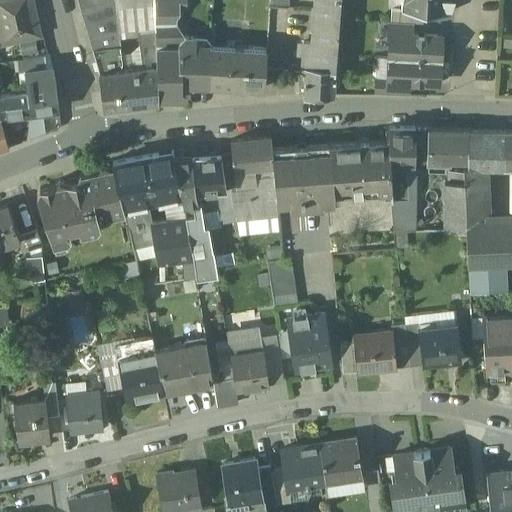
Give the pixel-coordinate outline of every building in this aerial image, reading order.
[(0,0),(0,25),(4,41),(38,32),(30,0),(0,0)] [(114,0),(108,0),(80,7),(88,36),(119,30),(115,2),(114,0)] [(114,0),(115,2),(119,30),(120,38),(138,36),(138,32),(156,29),(155,0),(114,0)] [(178,0),(155,0),(156,29),(157,44),(175,45),(185,37),(176,25),(175,17),(179,11),(178,0)] [(321,0),(317,48),(337,50),(340,19),(341,0),(321,0)] [(401,0),(401,10),(451,13),(451,0),(401,0)] [(401,10),(392,10),(391,22),(412,23),(423,23),(423,11),(401,10)] [(412,23),(391,22),(388,22),(388,35),(390,35),(391,34),(412,35),(412,23)] [(156,29),(138,32),(138,36),(142,68),(143,68),(157,66),(157,44),(156,29)] [(119,30),(88,36),(93,49),(122,45),(120,38),(119,30)] [(412,35),(391,34),(390,35),(389,58),(440,60),(441,36),(412,35)] [(138,36),(120,38),(122,45),(124,64),(133,63),(134,69),(142,68),(138,36)] [(175,45),(157,44),(157,66),(158,97),(175,96),(175,97),(186,98),(187,86),(190,86),(193,83),(209,84),(211,45),(195,44),(196,36),(187,36),(185,37),(175,45)] [(122,45),(93,49),(99,73),(116,71),(115,65),(124,64),(122,45)] [(235,47),(211,45),(209,84),(225,85),(227,52),(234,53),(235,47)] [(283,46),(267,45),(267,49),(266,71),(281,72),(283,46)] [(281,72),(309,74),(311,48),(283,46),(281,72)] [(267,49),(235,47),(234,53),(227,52),(225,85),(265,88),(266,71),(267,49)] [(317,48),(311,48),(309,74),(308,85),(308,99),(334,97),(337,50),(317,48)] [(44,55),(22,58),(26,81),(41,79),(48,77),(44,55)] [(440,60),(389,58),(388,80),(388,82),(409,83),(439,84),(440,60)] [(116,71),(99,73),(104,107),(109,109),(148,103),(143,68),(142,68),(134,69),(133,63),(124,64),(115,65),(116,71)] [(157,66),(143,68),(148,103),(158,103),(158,97),(157,66)] [(26,81),(20,82),(21,89),(28,88),(27,87),(42,84),(41,79),(26,81)] [(409,83),(388,82),(388,80),(376,79),(375,93),(409,95),(409,83)] [(42,84),(27,87),(28,88),(31,113),(42,111),(58,108),(55,82),(49,83),(42,84)] [(308,85),(299,86),(298,99),(308,99),(308,85)] [(21,89),(1,92),(0,92),(0,111),(1,116),(1,117),(31,113),(28,88),(21,89)] [(42,111),(31,113),(28,136),(29,139),(45,133),(42,111)] [(0,149),(9,146),(1,117),(1,116),(0,116),(0,149)] [(414,130),(389,129),(390,141),(391,175),(407,175),(406,165),(414,165),(414,161),(414,130)] [(428,131),(414,130),(414,161),(427,161),(428,131)] [(463,131),(428,131),(427,161),(468,162),(469,133),(469,130),(463,131)] [(506,133),(469,133),(468,162),(468,167),(482,168),(486,168),(487,168),(501,168),(501,167),(505,167),(506,133)] [(261,201),(234,204),(235,210),(237,220),(276,217),(275,204),(270,148),(270,137),(265,138),(268,166),(269,176),(271,191),(261,192),(261,201)] [(265,138),(230,142),(232,155),(234,175),(254,173),(253,168),(268,166),(265,138)] [(390,141),(331,143),(332,167),(334,194),(352,192),(352,195),(392,193),(391,175),(390,141)] [(330,144),(270,148),(275,204),(291,202),(291,208),(323,206),(323,202),(334,201),(334,194),(332,167),(330,144)] [(173,151),(158,154),(167,195),(182,191),(175,159),(173,151)] [(158,154),(146,156),(155,197),(167,195),(158,154)] [(221,155),(192,157),(196,191),(210,190),(225,189),(221,155)] [(232,155),(221,155),(225,189),(231,188),(235,187),(234,175),(232,155)] [(146,156),(114,163),(115,167),(123,204),(148,199),(155,197),(146,156)] [(192,157),(175,159),(182,191),(185,205),(198,203),(196,191),(192,157)] [(414,165),(406,165),(407,175),(408,192),(408,202),(414,202),(414,165)] [(67,183),(58,181),(54,185),(55,186),(40,190),(37,196),(53,244),(67,240),(70,235),(95,229),(99,223),(111,216),(125,212),(125,209),(124,209),(123,204),(115,167),(110,168),(110,167),(103,166),(99,169),(80,174),(75,180),(75,181),(67,183)] [(268,166),(253,168),(254,173),(254,178),(269,176),(268,166)] [(482,168),(468,167),(463,168),(464,182),(466,222),(485,221),(483,173),(482,168)] [(463,171),(449,172),(449,183),(464,182),(463,171)] [(254,173),(234,175),(235,187),(255,185),(254,178),(254,173)] [(269,176),(254,178),(255,185),(256,193),(261,192),(271,191),(269,176)] [(449,183),(444,183),(447,232),(466,231),(466,222),(464,182),(449,183)] [(235,187),(231,188),(234,204),(261,201),(261,192),(256,193),(255,185),(235,187)] [(225,189),(210,190),(210,194),(217,194),(220,210),(220,213),(235,210),(234,204),(231,188),(225,189)] [(408,192),(403,192),(399,196),(399,202),(408,202),(408,192)] [(125,212),(133,249),(156,243),(153,225),(148,199),(123,204),(124,209),(125,209),(125,212)] [(399,202),(393,202),(394,233),(414,232),(414,202),(408,202),(399,202)] [(8,205),(0,207),(0,248),(20,241),(8,205)] [(220,210),(201,214),(203,228),(209,228),(209,231),(222,229),(221,223),(220,213),(220,210)] [(235,210),(220,213),(221,223),(237,220),(235,210)] [(201,214),(187,216),(187,219),(190,234),(209,231),(209,228),(203,228),(201,214)] [(276,217),(237,220),(239,235),(277,231),(276,217)] [(187,219),(153,225),(156,243),(159,264),(182,260),(194,258),(190,234),(187,219)] [(511,219),(485,221),(466,222),(466,231),(468,265),(471,266),(487,265),(511,264),(511,219)] [(35,229),(22,233),(31,259),(32,261),(42,257),(40,243),(38,236),(35,229)] [(209,231),(190,234),(194,258),(197,279),(217,276),(209,231)] [(232,262),(229,251),(215,255),(217,265),(232,262)] [(32,261),(31,259),(26,260),(33,283),(44,281),(42,257),(32,261)] [(185,281),(197,279),(194,258),(182,260),(185,281)] [(136,260),(119,264),(124,284),(140,280),(136,260)] [(297,303),(292,260),(269,263),(275,307),(297,303)] [(471,266),(472,304),(489,304),(487,265),(471,266)] [(68,294),(71,314),(85,311),(82,292),(68,294)] [(0,308),(0,325),(8,325),(7,308),(0,308)] [(332,364),(325,313),(288,318),(289,330),(293,355),(295,370),(332,364)] [(511,314),(482,317),(484,337),(486,373),(511,370),(511,314)] [(482,317),(471,318),(472,338),(484,337),(482,317)] [(418,321),(405,323),(408,342),(410,366),(411,367),(423,366),(418,328),(419,328),(418,321)] [(405,322),(391,324),(392,330),(393,330),(395,344),(408,342),(405,323),(405,322)] [(419,328),(418,328),(423,366),(461,361),(456,323),(419,328)] [(289,330),(279,331),(283,356),(293,355),(289,330)] [(392,330),(353,334),(354,342),(357,371),(397,367),(395,344),(393,330),(392,330)] [(152,338),(117,345),(119,358),(138,355),(139,358),(156,355),(155,349),(152,338)] [(263,338),(230,343),(238,390),(271,384),(271,382),(264,345),(263,338)] [(207,340),(155,349),(156,355),(164,392),(214,383),(207,340)] [(354,342),(341,343),(344,373),(357,371),(354,342)] [(408,342),(395,344),(397,367),(410,366),(408,342)] [(275,343),(264,345),(271,382),(279,380),(279,377),(280,377),(278,363),(275,343)] [(114,354),(101,356),(105,377),(117,375),(114,354)] [(156,355),(139,358),(138,355),(119,358),(128,399),(164,392),(156,355)] [(55,381),(42,382),(44,396),(47,415),(59,413),(55,381)] [(234,381),(215,384),(218,406),(238,403),(234,381)] [(99,392),(67,395),(71,430),(102,427),(99,392)] [(44,396),(12,400),(18,440),(49,436),(47,415),(44,396)] [(363,478),(356,436),(321,441),(327,483),(363,478)] [(321,441),(285,447),(288,464),(285,465),(285,467),(289,489),(290,489),(327,483),(321,441)] [(450,447),(395,454),(399,482),(393,483),(396,511),(442,511),(465,509),(460,474),(453,474),(450,447)] [(256,458),(224,462),(230,499),(230,501),(262,496),(257,467),(256,458)] [(271,465),(257,467),(262,496),(263,506),(264,506),(277,504),(272,469),(271,465)] [(285,467),(272,469),(277,504),(292,501),(290,489),(289,489),(285,467)] [(511,511),(511,467),(486,470),(489,511),(511,511)] [(196,468),(175,472),(175,469),(157,473),(164,509),(203,502),(196,468)] [(112,511),(108,491),(70,500),(72,511),(112,511)] [(262,496),(230,501),(230,499),(226,499),(228,511),(263,511),(265,511),(264,506),(263,506),(262,496)]
